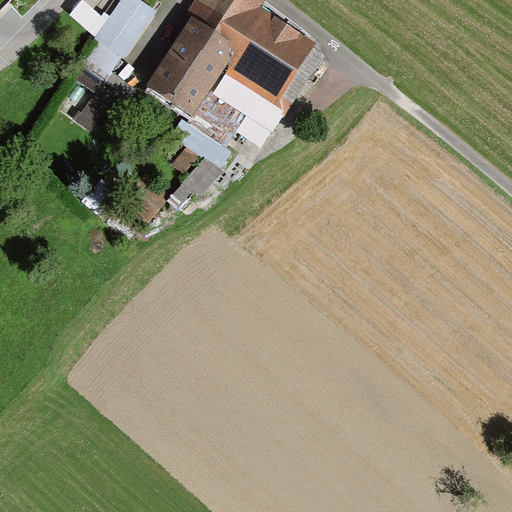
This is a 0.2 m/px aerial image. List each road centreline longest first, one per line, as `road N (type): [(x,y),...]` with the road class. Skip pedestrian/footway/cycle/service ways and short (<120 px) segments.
road 1 (track): [(385,91),(511,193)]
road 2 (residential): [(385,91),(268,0)]
